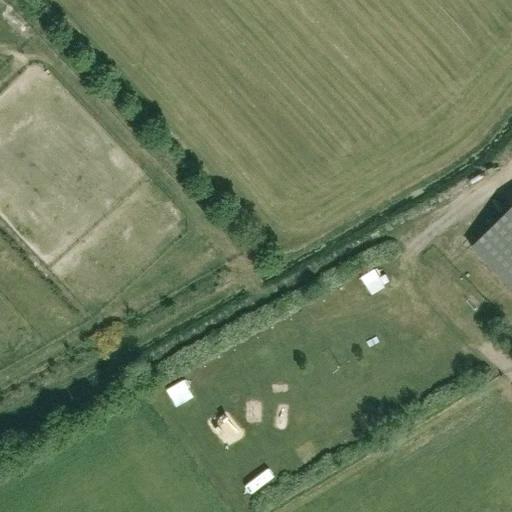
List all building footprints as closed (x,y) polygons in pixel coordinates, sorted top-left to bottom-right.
[(511,207),(472,247),(511,288),(511,207)] [(308,335),(320,329),(309,306),(296,312),(308,335)] [(253,334),(259,357),(279,352),(273,329),(253,334)] [(220,387),(235,378),(221,354),(206,362),(220,387)] [(189,409),(204,392),(184,375),(169,391),(189,409)]
